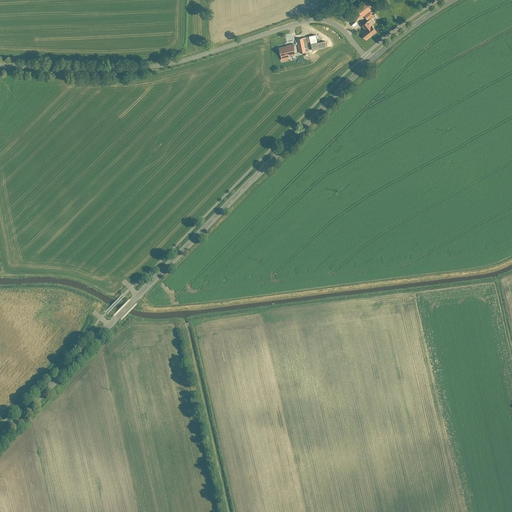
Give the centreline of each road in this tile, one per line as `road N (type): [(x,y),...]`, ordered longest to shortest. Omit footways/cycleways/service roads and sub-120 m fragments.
road 1 (tertiary): [(369,61),(0,435)]
road 2 (residential): [(369,61),(337,26),(316,19),(165,65),(0,65)]
